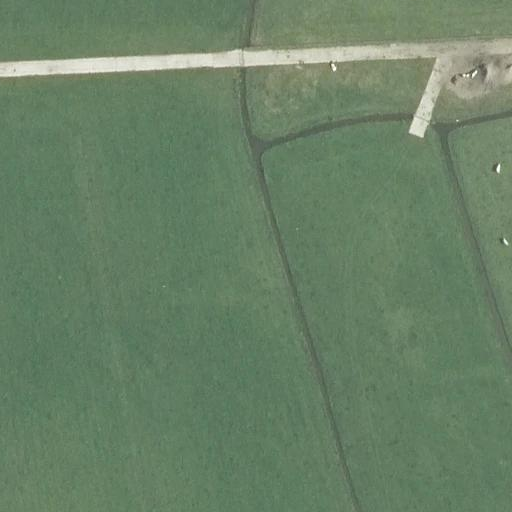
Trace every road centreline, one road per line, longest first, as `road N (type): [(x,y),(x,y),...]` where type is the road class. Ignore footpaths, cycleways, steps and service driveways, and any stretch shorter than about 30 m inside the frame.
road 1 (track): [(448,49),(221,61)]
road 2 (track): [(0,70),(221,61)]
road 3 (track): [(511,48),(448,49),(414,132)]
